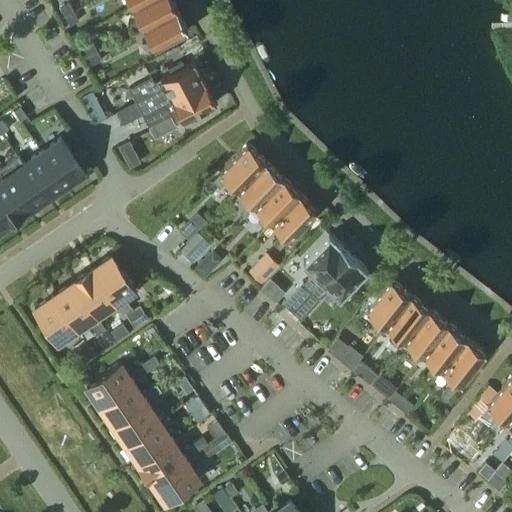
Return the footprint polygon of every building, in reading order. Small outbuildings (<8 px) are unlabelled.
[(143,26),(177,8),(172,0),(143,0),(133,5),(139,17),(130,21),(135,31),(143,26)] [(61,5),(65,15),(74,10),(70,1),(61,5)] [(143,26),(154,47),(188,29),(177,8),(143,26)] [(79,19),(74,10),(65,15),(70,24),(79,19)] [(97,49),(93,40),(84,44),(88,53),(97,49)] [(102,58),(97,49),(88,53),(93,62),(102,58)] [(136,100),(142,113),(164,102),(205,80),(195,59),(185,64),(182,59),(168,67),(170,72),(161,77),(153,80),(151,75),(129,86),(136,100)] [(216,101),(205,80),(164,102),(142,113),(149,125),(171,114),(175,122),(183,118),(192,114),(195,119),(209,112),(207,106),(216,101)] [(88,106),(94,117),(105,111),(99,100),(88,106)] [(21,119),(27,115),(20,105),(14,109),(21,119)] [(0,129),(2,132),(8,127),(2,117),(0,118),(0,129)] [(42,149),(65,183),(84,170),(61,136),(42,149)] [(129,139),(119,144),(130,165),(140,159),(129,139)] [(221,171),(212,179),(220,187),(228,178),(237,187),(265,158),(248,142),(220,170),(221,171)] [(23,162),(46,195),(65,183),(42,149),(23,162)] [(0,172),(3,176),(26,210),(46,195),(23,162),(18,154),(16,155),(0,166),(0,172)] [(237,187),(255,204),(282,175),(265,158),(237,187)] [(265,227),(272,220),(300,192),(282,175),(255,204),(265,214),(259,221),(265,227)] [(0,177),(0,212),(7,222),(26,210),(3,176),(0,177)] [(300,192),(272,220),(282,231),(273,241),(279,247),(289,237),(290,238),(317,209),(300,192)] [(197,210),(179,229),(189,238),(207,219),(197,210)] [(211,243),(198,230),(180,249),(193,261),(211,243)] [(291,309),(311,289),(349,250),(330,232),(310,252),(302,261),(313,272),(304,282),(302,281),(283,301),(291,309)] [(279,262),(266,250),(248,269),(261,281),(279,262)] [(328,286),(340,297),(367,269),(349,250),(311,289),(291,309),(301,318),(320,298),(318,296),(328,286)] [(123,312),(132,306),(124,294),(135,286),(112,253),(93,267),(120,307),(123,312)] [(200,261),(196,266),(206,275),(210,270),(200,261)] [(113,312),(120,307),(93,267),(73,280),(96,313),(108,305),(113,312)] [(267,283),(282,297),(288,290),(273,277),(267,283)] [(386,324),(410,292),(391,277),(367,309),(386,324)] [(77,326),(88,318),(94,326),(101,321),(96,313),(73,280),(54,293),(77,326)] [(429,307),(410,292),(386,324),(397,332),(391,340),(399,346),(405,339),(429,307)] [(77,326),(54,293),(35,306),(57,339),(69,331),(72,335),(79,330),(77,326)] [(148,316),(140,304),(126,314),(134,325),(148,316)] [(415,364),(423,353),(448,321),(429,307),(405,339),(416,347),(407,358),(415,364)] [(434,376),(442,367),(466,336),(448,321),(423,353),(434,362),(427,371),(434,376)] [(118,339),(129,331),(123,322),(112,330),(118,339)] [(155,328),(132,338),(139,354),(162,343),(155,328)] [(461,382),(486,351),(466,336),(442,367),(453,376),(438,395),(446,400),(460,381),(461,382)] [(83,360),(94,353),(84,338),(73,346),(83,360)] [(332,350),(352,367),(362,355),(341,338),(332,350)] [(154,353),(139,363),(145,372),(160,361),(154,353)] [(133,380),(145,372),(139,363),(127,371),(120,360),(87,383),(100,402),(133,380)] [(361,375),(370,381),(377,373),(368,366),(361,375)] [(511,371),(487,403),(505,418),(511,409),(511,371)] [(186,392),(194,387),(185,373),(177,379),(186,392)] [(374,384),(389,396),(397,386),(382,374),(374,384)] [(141,391),(133,380),(100,402),(113,422),(146,399),(154,394),(149,386),(141,391)] [(404,397),(398,404),(407,411),(412,404),(404,397)] [(113,422),(126,441),(159,419),(167,414),(162,406),(154,411),(146,399),(113,422)] [(205,404),(192,412),(197,419),(210,410),(205,404)] [(126,441),(140,460),(173,438),(181,433),(175,425),(167,431),(159,419),(126,441)] [(454,428),(443,442),(468,464),(480,450),(454,428)] [(226,429),(212,439),(219,448),(232,439),(226,429)] [(203,434),(192,442),(197,449),(208,442),(203,434)] [(180,449),(173,438),(140,460),(153,480),(186,457),(197,449),(192,442),(180,449)] [(164,497),(166,499),(169,497),(199,477),(191,465),(202,457),(197,449),(186,457),(153,480),(164,497)] [(495,467),(482,457),(475,466),(487,477),(495,467)] [(289,476),(284,469),(277,474),(282,481),(289,476)] [(495,469),(487,479),(500,489),(508,479),(495,469)] [(238,490),(232,482),(226,487),(232,495),(238,490)] [(228,493),(222,485),(212,492),(218,500),(228,493)] [(208,506),(203,498),(196,503),(201,511),(208,506)] [(268,509),(270,511),(299,511),(290,499),(278,507),(275,504),(268,509)] [(270,511),(268,509),(262,501),(255,506),(259,511),(270,511)]
